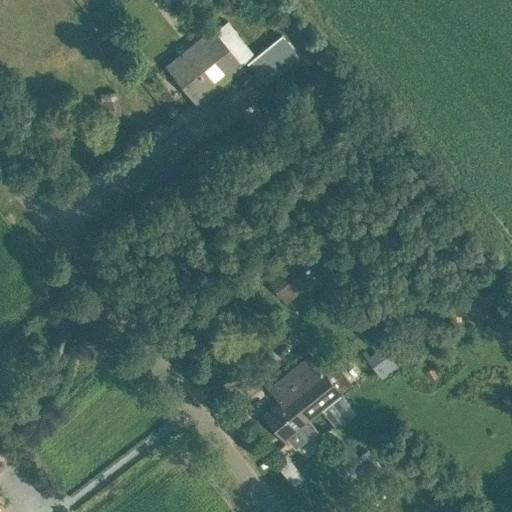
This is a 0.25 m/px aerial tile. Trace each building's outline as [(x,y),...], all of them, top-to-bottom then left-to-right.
[(221,83),(242,66),(213,32),(211,29),(182,51),(181,52),(181,54),(175,58),(205,96),(221,83)] [(265,84),(300,56),(282,33),(247,62),(265,84)] [(104,118),(120,115),(117,98),(101,101),(104,118)] [(289,301),(334,265),(311,235),(265,272),(289,301)] [(417,292),(407,299),(415,310),(424,303),(417,292)] [(457,310),(469,322),(479,313),(466,300),(457,310)] [(363,352),(368,360),(381,379),(397,368),(392,361),(400,355),(387,335),(363,352)] [(280,400),(264,413),(284,437),(288,442),(290,440),(297,449),(318,432),(308,418),(321,407),(340,392),(341,394),(353,384),(331,356),(320,365),(311,354),(285,375),(270,388),(280,400)] [(353,484),(378,464),(371,453),(369,451),(360,458),(349,444),(332,458),(353,484)]
